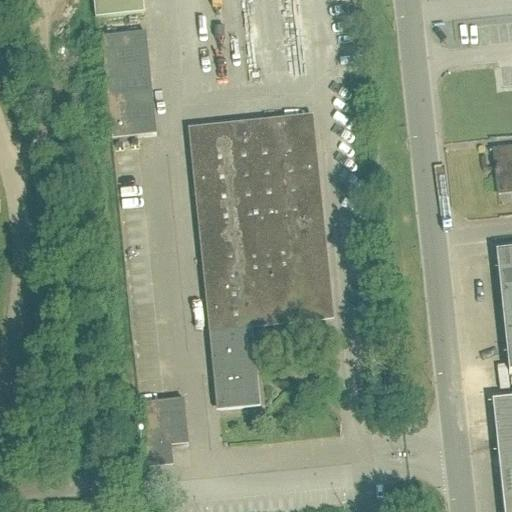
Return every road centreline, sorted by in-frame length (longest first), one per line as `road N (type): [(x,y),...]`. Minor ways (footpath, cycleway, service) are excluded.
road 1 (unknown): [(355,453),(228,462),(209,458),(200,444),(170,276),(165,88)]
road 2 (unclassified): [(464,511),(407,0)]
road 3 (unknown): [(327,90),(355,453)]
road 4 (unknown): [(165,88),(327,90)]
